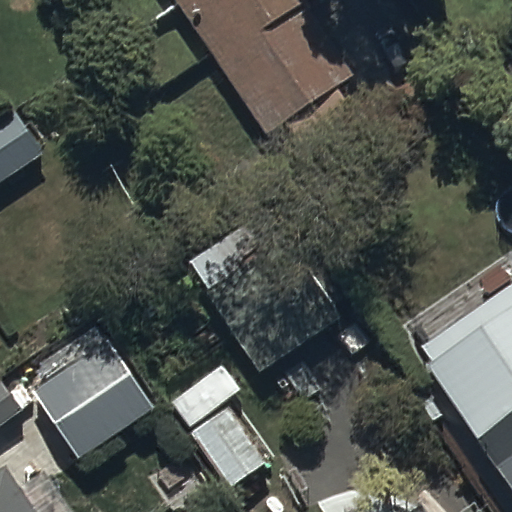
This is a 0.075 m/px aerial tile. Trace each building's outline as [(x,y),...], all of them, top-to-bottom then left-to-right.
[(173,0),(271,141),(356,83),(307,12),(325,0),(173,0)] [(18,115),(0,127),(0,193),(49,160),(18,115)] [(273,237),(202,283),(263,379),(335,334),(273,237)] [(511,296),(422,356),(511,492),(511,296)] [(95,332),(28,381),(87,462),(154,413),(95,332)] [(224,369),(171,404),(233,497),(273,470),(231,407),(243,399),(224,369)] [(0,432),(21,419),(0,386),(0,432)] [(33,511),(6,471),(0,474),(0,511),(33,511)]
